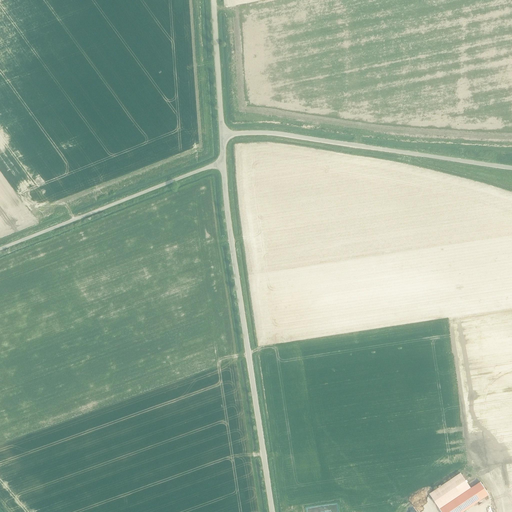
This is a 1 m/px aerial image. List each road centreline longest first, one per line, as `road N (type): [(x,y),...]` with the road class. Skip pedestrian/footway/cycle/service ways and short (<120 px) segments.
road 1 (unclassified): [(272,511),(222,162)]
road 2 (unclassified): [(222,133),(511,167)]
road 3 (unclassified): [(0,245),(222,162)]
road 4 (unclassified): [(222,133),(213,0)]
